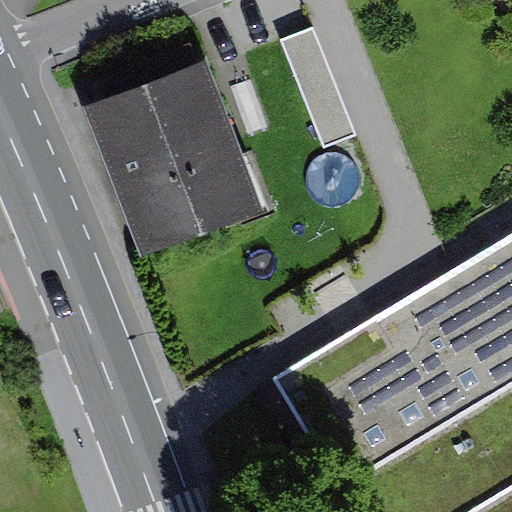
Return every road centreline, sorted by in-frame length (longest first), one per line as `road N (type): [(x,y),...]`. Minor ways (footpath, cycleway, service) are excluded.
road 1 (primary): [(170,511),(0,85)]
road 2 (residential): [(0,60),(151,0)]
